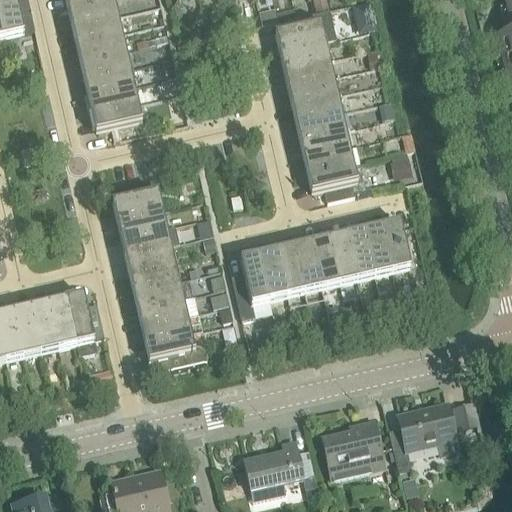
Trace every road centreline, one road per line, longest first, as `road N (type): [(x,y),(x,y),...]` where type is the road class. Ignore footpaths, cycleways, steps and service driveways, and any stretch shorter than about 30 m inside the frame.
road 1 (tertiary): [(189,420),(511,345)]
road 2 (tertiary): [(511,277),(449,0)]
road 3 (residential): [(75,166),(266,121)]
road 4 (residential): [(75,166),(39,0)]
road 5 (residential): [(137,431),(99,270)]
road 6 (tertiary): [(0,463),(137,431)]
